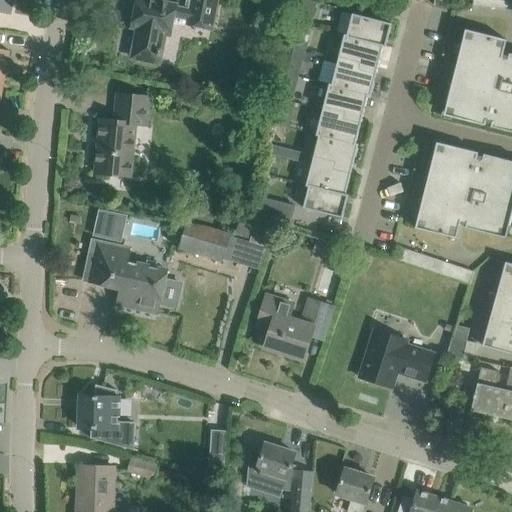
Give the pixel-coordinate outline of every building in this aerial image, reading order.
[(0,0),(0,11),(10,13),(12,0),(0,0)] [(188,24),(211,29),(216,0),(192,0),(191,11),(175,8),(175,5),(148,0),(137,0),(132,27),(138,28),(132,58),(158,63),(164,34),(169,35),(173,15),(189,19),(188,24)] [(292,26),(294,5),(258,0),(255,21),(292,26)] [(312,17),(316,2),(308,0),(301,0),(298,14),(312,17)] [(511,10),(511,0),(473,0),(472,6),(473,6),(511,10)] [(347,35),(347,36),(383,45),(383,46),(385,46),(387,39),(391,24),(352,14),(347,35)] [(511,54),(509,54),(508,57),(502,55),(506,40),(465,30),(456,67),(458,68),(456,78),(453,78),(446,105),(444,115),(485,126),(485,123),(491,124),(490,127),(511,132),(511,54)] [(344,34),(338,57),(358,62),(356,68),(376,73),(383,46),(383,45),(347,36),(347,35),(344,34)] [(294,39),(292,49),(306,52),(309,42),(294,39)] [(0,49),(0,78),(4,79),(9,51),(0,49)] [(338,57),(332,84),(331,85),(368,95),(368,96),(370,96),(376,73),(356,68),(358,62),(338,57)] [(290,65),(288,75),(298,77),(301,67),(290,65)] [(329,84),(323,107),(343,112),(341,118),(361,122),(368,96),(368,95),(331,85),(332,84),(329,84)] [(284,89),(282,99),(293,102),(295,91),(284,89)] [(95,173),(130,176),(135,125),(146,126),(149,97),(117,94),(114,122),(101,120),(95,173)] [(355,144),(361,122),(341,118),(343,112),(323,107),(316,135),(319,136),(319,135),(355,144)] [(279,111),(276,124),(285,126),(288,113),(279,111)] [(319,135),(319,136),(313,157),(332,162),(331,168),(351,173),(358,144),(355,144),(319,135)] [(511,213),(511,161),(483,154),(483,157),(477,156),(478,153),(437,142),(427,180),(430,181),(427,191),(425,191),(415,228),(456,238),(460,224),(466,225),(465,228),(506,238),(511,213)] [(292,151),(278,147),(276,155),(290,159),(292,151)] [(292,151),(290,159),(304,163),(307,154),(292,151)] [(332,162),(313,157),(306,186),(309,187),(309,186),(345,195),(351,173),(331,168),(332,162)] [(309,186),(309,187),(303,208),(342,218),(346,203),(345,202),(347,195),(345,195),(309,186)] [(261,197),(257,214),(291,223),(295,206),(261,197)] [(213,208),(190,201),(176,248),(221,262),(222,257),(241,263),(248,240),(229,234),(229,233),(207,227),(213,208)] [(249,244),(267,251),(278,222),(259,215),(249,244)] [(312,251),(324,255),(328,243),(316,239),(312,251)] [(131,251),(121,249),(99,244),(90,282),(126,290),(123,305),(157,313),(167,271),(128,263),(131,251)] [(394,259),(470,283),(474,271),(398,246),(394,259)] [(354,264),(365,267),(369,256),(358,253),(354,264)] [(511,263),(505,262),(482,345),(511,353),(511,263)] [(270,331),(265,347),(303,359),(310,336),(324,340),(334,307),(309,299),(302,323),(288,319),(293,304),(267,296),(256,327),(270,331)] [(359,377),(392,388),(397,372),(425,382),(434,354),(406,345),(407,340),(374,330),(359,377)] [(466,341),(453,338),(447,354),(462,358),(466,341)] [(477,344),(466,341),(462,358),(473,360),(477,344)] [(495,387),(499,372),(481,367),(473,397),(474,398),(471,409),(473,409),(474,407),(511,417),(511,368),(505,390),(495,387)] [(96,384),(96,397),(81,396),(80,428),(91,428),(91,437),(91,438),(138,451),(139,449),(134,448),(135,444),(134,444),(135,422),(118,422),(119,397),(117,397),(117,390),(96,384)] [(227,430),(211,429),(209,459),(225,460),(227,430)] [(246,487),(292,492),(290,511),(309,511),(313,471),(290,469),(295,453),(265,443),(261,453),(251,450),(250,449),(246,487)] [(318,447),(319,460),(327,459),(328,466),(337,466),(336,456),(341,456),(341,446),(318,447)] [(127,472),(155,479),(159,464),(131,457),(127,472)] [(113,492),(114,468),(85,467),(84,498),(77,498),(76,511),(112,511),(113,506),(120,506),(125,503),(126,496),(121,492),(113,492)] [(337,494),(351,499),(346,511),(361,511),(365,503),(366,503),(374,478),(345,469),(337,494)] [(417,492),(411,509),(400,506),(397,511),(470,511),(472,509),(466,507),(467,504),(457,501),(456,504),(417,492)]
